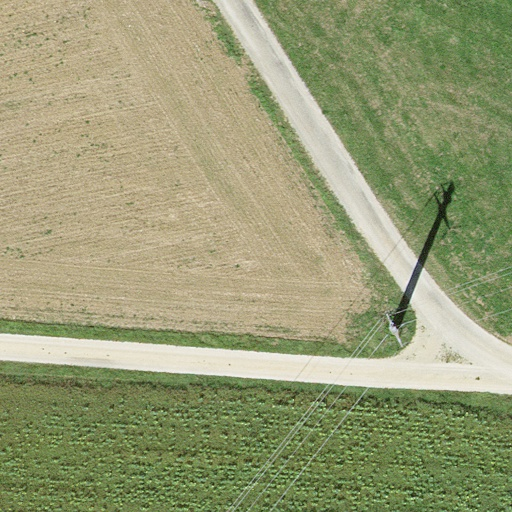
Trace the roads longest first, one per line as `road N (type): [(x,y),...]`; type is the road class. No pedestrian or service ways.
road 1 (track): [(511,380),(0,344)]
road 2 (track): [(485,378),(222,0)]
